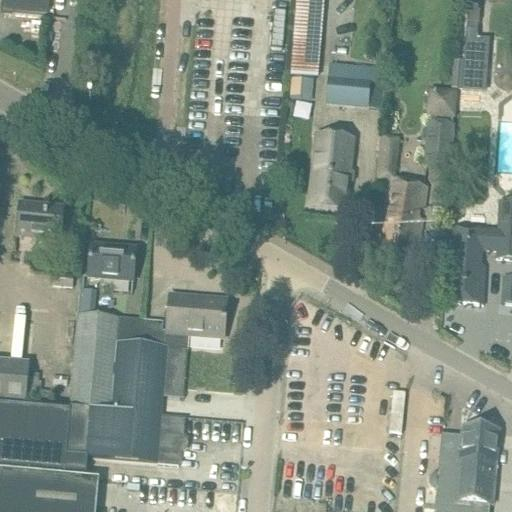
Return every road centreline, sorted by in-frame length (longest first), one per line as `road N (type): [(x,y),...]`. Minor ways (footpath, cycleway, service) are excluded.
road 1 (residential): [(511,391),(276,257)]
road 2 (unclassified): [(254,511),(276,257)]
road 3 (unclassified): [(157,187),(175,0)]
road 4 (unclassified): [(157,187),(0,95)]
road 5 (unclassified): [(276,257),(157,187)]
